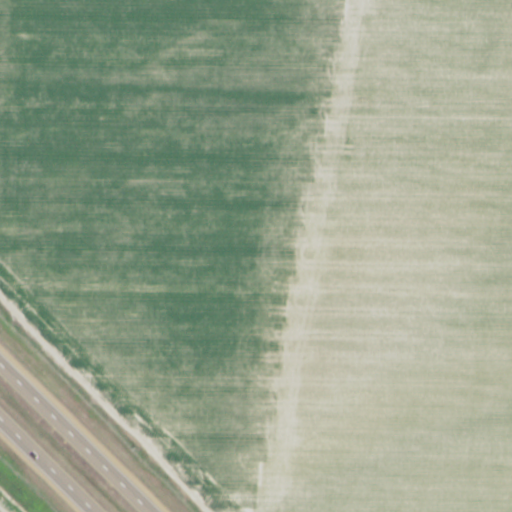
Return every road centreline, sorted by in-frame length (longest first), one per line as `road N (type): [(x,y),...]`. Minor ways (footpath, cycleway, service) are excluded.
road 1 (trunk): [(147,511),(0,366)]
road 2 (trunk): [(0,416),(96,511)]
